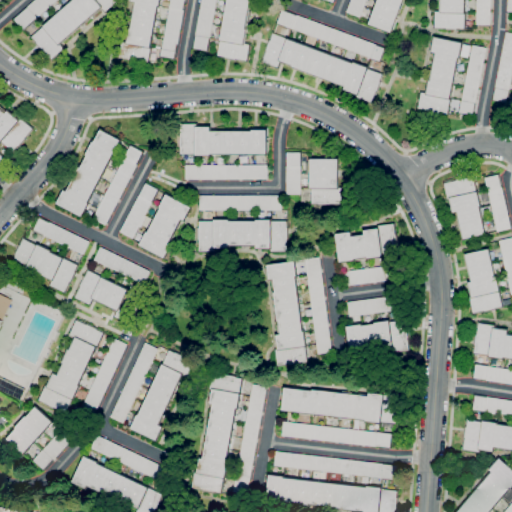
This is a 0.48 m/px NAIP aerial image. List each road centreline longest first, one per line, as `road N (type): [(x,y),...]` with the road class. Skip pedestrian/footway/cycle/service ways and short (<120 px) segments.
road 1 (tertiary): [(0,63),(76,98),(224,91),(316,107),(404,177),(429,231),(441,286),(426,511)]
road 2 (tertiary): [(0,216),(49,161),(76,98)]
